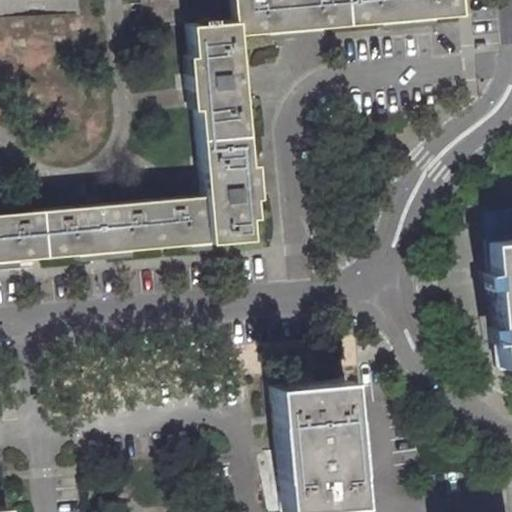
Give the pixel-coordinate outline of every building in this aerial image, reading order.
[(228,18),(226,0),(140,0),(143,27),(185,23),(228,18)] [(226,0),(228,18),(230,35),(455,14),(453,0),(226,0)] [(228,18),(185,23),(191,86),(185,87),(186,100),(192,100),(200,193),(0,211),(0,256),(245,236),(242,215),(247,215),(245,196),(251,195),(248,163),(243,164),(238,107),(242,106),(240,82),(235,82),(230,35),(228,18)] [(486,240),(511,237),(511,213),(506,216),(506,218),(487,216),(486,240)] [(511,237),(486,240),(482,240),(493,366),(511,364),(511,237)] [(344,378),(269,384),(279,509),(354,503),(344,378)]
